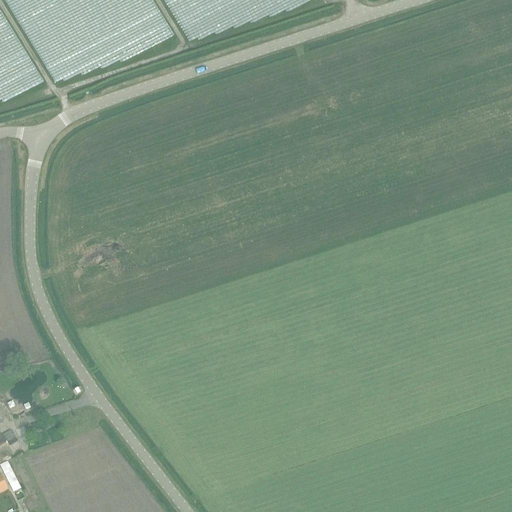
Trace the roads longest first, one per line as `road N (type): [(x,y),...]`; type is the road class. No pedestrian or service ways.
road 1 (tertiary): [(187,511),(79,371),(42,302),(31,259),(30,196),(45,138)]
road 2 (tertiary): [(45,138),(92,106),(361,17)]
